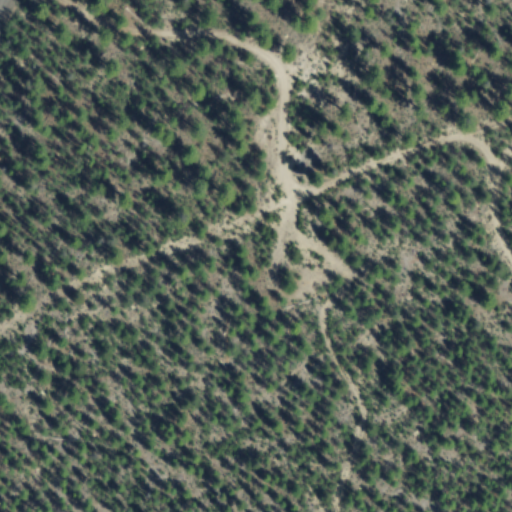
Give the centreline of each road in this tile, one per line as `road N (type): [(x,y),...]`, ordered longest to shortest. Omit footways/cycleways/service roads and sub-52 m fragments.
road 1 (track): [(339,511),(367,412),(314,325),(346,275),(285,205),(286,82),(213,39),(122,39),(50,0)]
road 2 (track): [(511,122),(129,263),(35,313)]
road 3 (track): [(511,264),(495,179),(466,138)]
